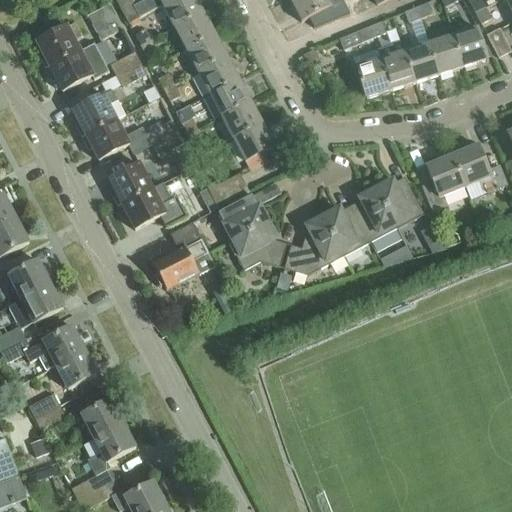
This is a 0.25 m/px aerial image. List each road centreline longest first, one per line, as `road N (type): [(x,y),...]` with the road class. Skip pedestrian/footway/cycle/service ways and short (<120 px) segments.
road 1 (unclassified): [(236,511),(0,62)]
road 2 (unclassified): [(511,94),(431,127),(319,135),(244,0)]
